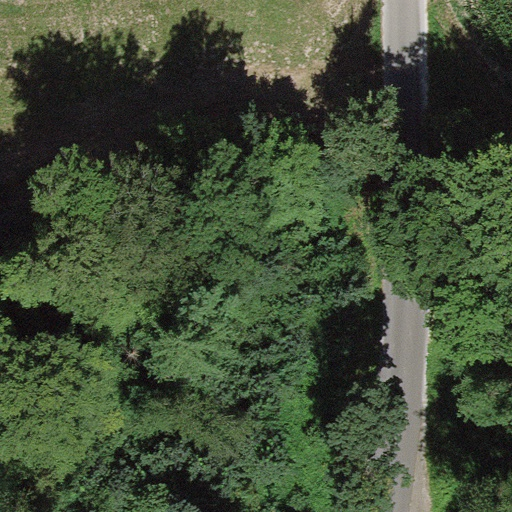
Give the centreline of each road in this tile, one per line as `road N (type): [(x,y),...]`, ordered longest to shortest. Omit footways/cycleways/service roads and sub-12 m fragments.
road 1 (unclassified): [(376,511),(395,322),(398,0)]
road 2 (track): [(398,48),(177,187),(0,251)]
road 3 (track): [(395,322),(435,444),(436,511)]
